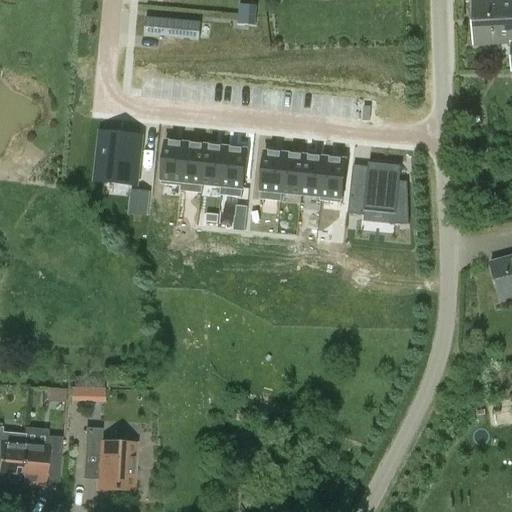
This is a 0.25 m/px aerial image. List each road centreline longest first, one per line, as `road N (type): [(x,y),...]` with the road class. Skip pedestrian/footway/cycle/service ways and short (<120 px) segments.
road 1 (residential): [(115,0),(109,105),(443,131)]
road 2 (residential): [(443,131),(449,291),(442,349),(424,403),(364,511)]
road 3 (residential): [(438,0),(443,131)]
